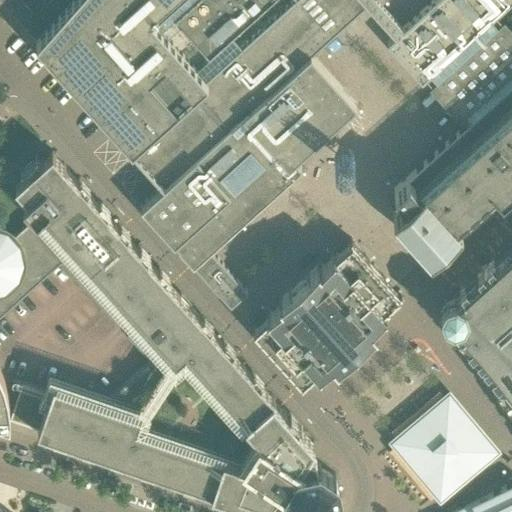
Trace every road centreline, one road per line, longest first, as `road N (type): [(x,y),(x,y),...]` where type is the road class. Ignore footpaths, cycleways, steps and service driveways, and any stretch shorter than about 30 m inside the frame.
road 1 (residential): [(123,201),(303,404),(357,487),(356,511)]
road 2 (residential): [(240,511),(0,432)]
road 3 (residential): [(123,201),(0,64)]
road 4 (residential): [(118,511),(0,470)]
